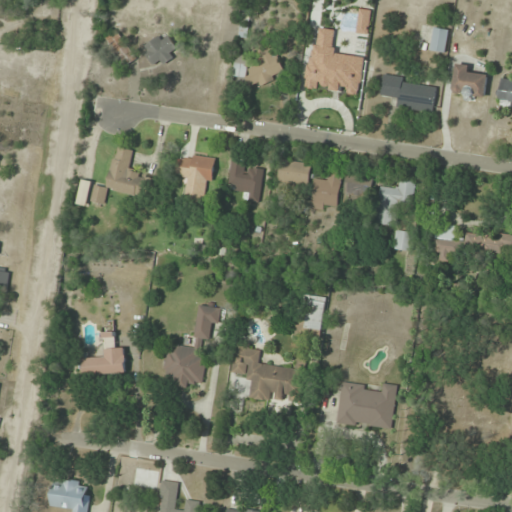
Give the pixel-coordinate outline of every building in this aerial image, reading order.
[(247,37),(248,22),(241,21),(240,36),(247,37)] [(449,30),(434,27),(430,50),(445,53),(449,30)] [(107,39),(127,65),(137,57),(116,31),(107,39)] [(156,68),(179,51),(165,31),(141,49),(156,68)] [(251,67),(246,54),(232,58),(239,76),(244,74),(249,88),(285,75),(273,42),(255,48),(261,64),(251,67)] [(488,76),(478,75),(478,67),(457,64),(453,94),(486,97),(488,76)] [(398,107),(434,113),(438,84),(384,76),(381,95),(399,98),(398,107)] [(511,106),(511,77),(495,97),(509,110),(511,106)] [(135,150),(116,146),(107,187),(95,184),(91,202),(106,205),(109,190),(145,197),(149,176),(130,172),(135,150)] [(183,176),(212,181),(217,159),(187,154),(183,176)] [(277,185),(307,191),(312,166),(283,160),(277,185)] [(265,167),(233,163),(229,188),(251,191),(250,201),(260,202),(265,167)] [(337,209),(343,170),(330,168),(328,180),(316,178),(312,205),(337,209)] [(373,176),(348,173),(345,200),(370,203),(373,176)] [(381,186),(376,224),(398,227),(401,205),(413,207),(417,181),(401,179),(399,188),(381,186)] [(511,235),(467,233),(466,240),(455,239),(456,230),(437,229),(435,252),(442,253),(442,250),(511,254),(511,235)] [(415,233),(397,230),(395,249),(413,251),(415,233)] [(10,268),(0,267),(0,288),(7,289),(10,268)] [(327,297),(301,294),(296,336),(322,339),(327,297)] [(193,348),(168,344),(164,377),(174,378),(173,384),(204,388),(216,307),(200,305),(193,348)] [(104,334),(106,357),(83,359),(85,377),(128,373),(126,347),(115,348),(114,333),(104,334)] [(302,404),(307,360),(297,359),(296,368),(261,365),(262,351),(252,350),(252,343),(236,342),(233,375),(253,377),(251,399),(302,404)] [(398,385),(382,383),(381,388),(342,384),(338,424),(393,430),(398,385)] [(511,431),(511,404),(465,399),(462,426),(511,431)] [(72,511),(88,511),(93,486),(55,480),(52,507),(73,510),(72,511)] [(182,483),(163,481),(159,511),(199,511),(201,501),(181,499),(182,483)]
